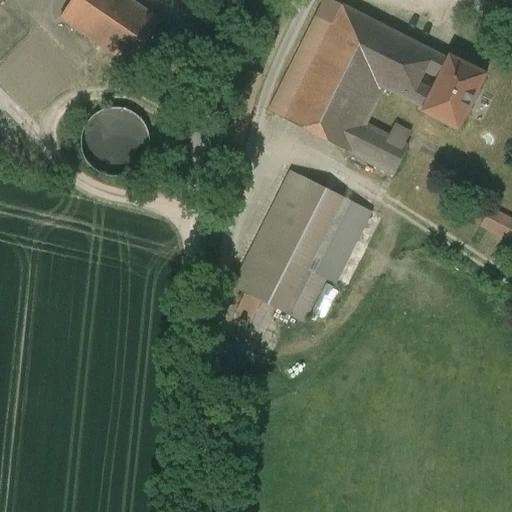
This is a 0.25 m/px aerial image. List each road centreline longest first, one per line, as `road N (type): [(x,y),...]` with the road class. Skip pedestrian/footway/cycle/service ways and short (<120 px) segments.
road 1 (track): [(311,0),(261,108),(256,138),(382,196),(511,282)]
road 2 (track): [(0,98),(87,190),(167,209),(193,249)]
